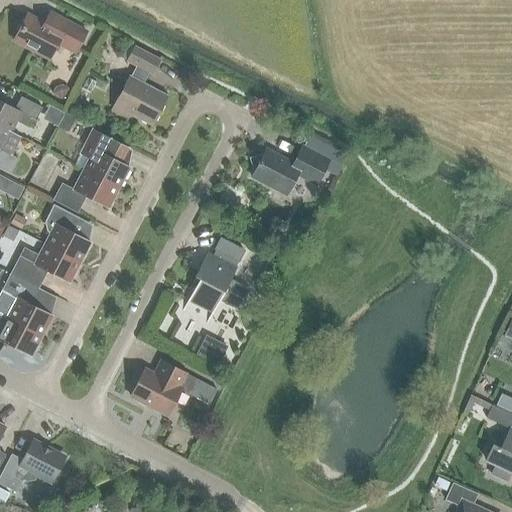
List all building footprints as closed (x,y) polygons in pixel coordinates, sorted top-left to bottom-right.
[(26,14),(12,41),(48,60),(57,44),(75,53),(86,32),(49,12),(43,23),(26,14)] [(128,113),(151,125),(166,96),(142,84),(148,73),(151,74),(159,60),(134,47),(126,61),(135,66),(129,77),(110,111),(125,119),(128,113)] [(51,94),(62,99),(68,88),(61,85),(55,86),(51,94)] [(35,120),(42,108),(20,96),(14,109),(0,101),(0,126),(10,132),(15,121),(25,126),(30,117),(35,120)] [(44,114),(69,122),(74,107),(48,99),(44,114)] [(19,137),(10,132),(0,126),(0,168),(10,173),(18,159),(10,155),(19,137)] [(128,168),(122,165),(129,150),(91,130),(79,154),(88,158),(82,170),(118,188),(128,168)] [(315,186),(323,170),(336,176),(346,155),(327,145),(321,156),(302,146),(293,163),(266,149),(262,155),(267,158),(265,161),(262,162),(261,161),(256,162),(257,163),(252,165),(254,172),(251,178),(285,196),(295,175),(315,186)] [(107,208),(118,188),(82,170),(72,189),(61,183),(52,200),(77,213),(85,197),(107,208)] [(0,189),(4,192),(10,181),(0,176),(0,189)] [(89,243),(70,232),(77,218),(53,205),(44,223),(46,231),(49,233),(44,244),(79,263),(89,243)] [(26,220),(15,214),(9,224),(20,230),(26,220)] [(248,289),(229,280),(235,268),(234,268),(243,251),(219,239),(219,240),(220,240),(212,256),(206,253),(194,277),(198,279),(181,312),(182,312),(188,301),(211,313),(205,324),(206,324),(219,300),(237,309),(248,289)] [(69,283),(79,263),(44,244),(38,255),(23,248),(9,273),(38,288),(47,271),(69,283)] [(29,305),(38,288),(9,273),(0,291),(0,314),(41,336),(51,316),(29,305)] [(0,340),(30,356),(41,336),(0,314),(0,340)] [(511,321),(510,321),(503,336),(511,339),(511,321)] [(207,328),(200,343),(223,353),(229,337),(207,328)] [(129,396),(167,415),(180,390),(208,405),(216,390),(160,361),(153,375),(143,369),(129,396)] [(511,398),(500,393),(495,405),(510,412),(511,408),(511,398)] [(488,411),(485,418),(505,428),(511,414),(491,405),(488,411)] [(491,444),(484,460),(495,466),(490,475),(505,481),(509,472),(511,473),(511,429),(509,428),(508,430),(500,448),(491,444)] [(49,484),(63,458),(31,441),(21,460),(10,454),(0,473),(0,484),(15,493),(22,480),(25,481),(34,480),(35,477),(49,484)] [(139,477),(132,493),(141,497),(148,481),(139,477)] [(437,477),(433,486),(445,491),(446,489),(449,483),(437,477)] [(456,511),(485,511),(471,506),(476,495),(452,483),(444,500),(459,506),(456,511)] [(0,488),(0,500),(5,503),(10,494),(0,488)]
